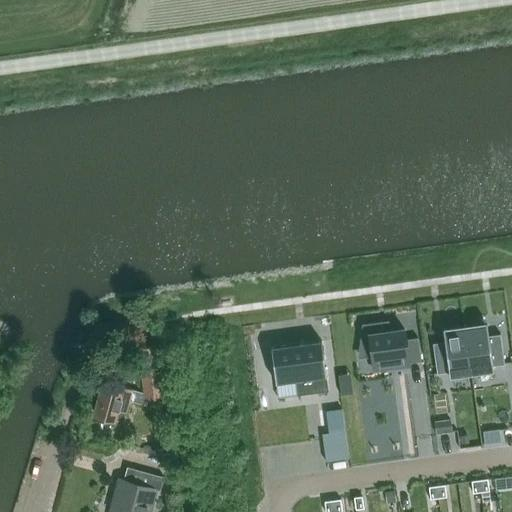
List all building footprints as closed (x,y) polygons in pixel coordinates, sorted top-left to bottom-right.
[(501,339),(489,341),(486,322),(464,325),(471,374),(493,371),(492,366),(504,364),(501,339)] [(363,325),(359,356),(370,355),(371,357),(374,370),(391,367),(397,366),(409,365),(409,363),(421,361),(417,337),(405,339),(404,329),(390,331),(377,333),(375,324),(363,325)] [(471,374),(464,325),(442,328),(445,347),(433,349),(437,374),(448,372),(449,377),(471,374)] [(297,392),(328,387),(321,337),(271,344),(275,378),(295,376),(297,392)] [(146,399),(163,396),(156,344),(138,347),(144,393),(102,381),(93,416),(114,422),(117,410),(125,412),(128,400),(147,405),(146,399)] [(276,382),(278,398),(297,395),(295,379),(276,382)] [(340,387),(341,395),(353,393),(352,385),(340,387)] [(451,419),(435,421),(436,434),(452,432),(451,419)] [(499,429),(483,431),(484,443),(501,442),(499,429)] [(348,459),(344,431),(328,433),(322,433),(326,462),(348,459)] [(162,452),(160,465),(169,466),(171,453),(162,452)] [(164,477),(134,469),(126,466),(122,479),(119,478),(110,510),(114,511),(113,511),(149,511),(155,489),(160,490),(164,477)] [(487,479),(479,480),(481,492),(482,492),(489,491),(487,479)] [(479,480),(471,481),(473,493),(481,492),(479,480)] [(444,485),(436,486),(438,498),(446,497),(444,485)] [(436,486),(428,487),(430,499),(438,498),(436,486)] [(396,502),(394,491),(385,492),(387,503),(396,502)] [(362,496),(354,497),(355,509),(363,508),(362,496)] [(340,499),(332,500),(333,511),(335,511),(342,511),(340,499)] [(333,511),(332,500),(324,501),(325,511),(333,511)]
